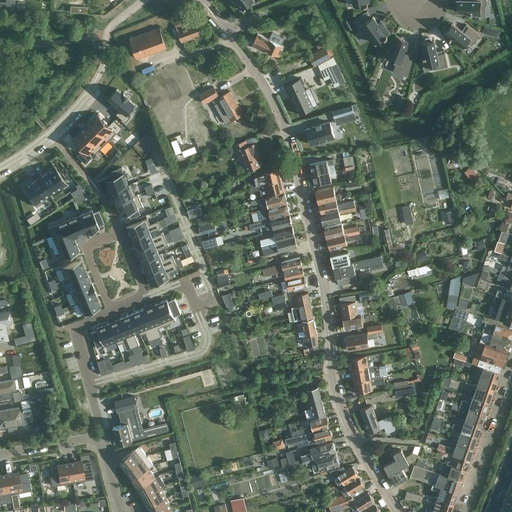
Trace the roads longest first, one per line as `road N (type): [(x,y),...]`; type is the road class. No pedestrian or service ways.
road 1 (residential): [(394,511),(340,401),(323,281),(282,120),(202,0)]
road 2 (residential): [(0,168),(70,115),(103,65),(112,23),(143,0)]
road 3 (residential): [(195,306),(212,289),(146,139)]
road 4 (residential): [(146,296),(118,232),(87,250),(110,310)]
road 5 (residential): [(195,306),(207,336),(203,349),(88,383)]
road 6 (residential): [(467,511),(511,384)]
